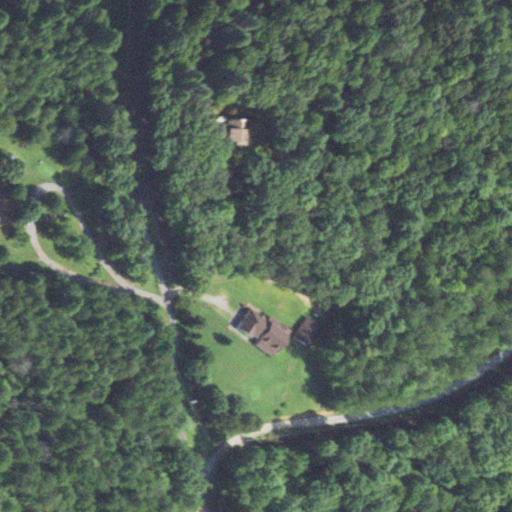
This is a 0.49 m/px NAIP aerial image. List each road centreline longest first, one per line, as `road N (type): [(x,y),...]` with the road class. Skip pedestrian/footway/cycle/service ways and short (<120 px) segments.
road 1 (residential): [(511,344),(411,402),(238,435),(203,471),(195,511)]
road 2 (residential): [(150,171),(139,209),(174,330),(173,413),(199,481)]
